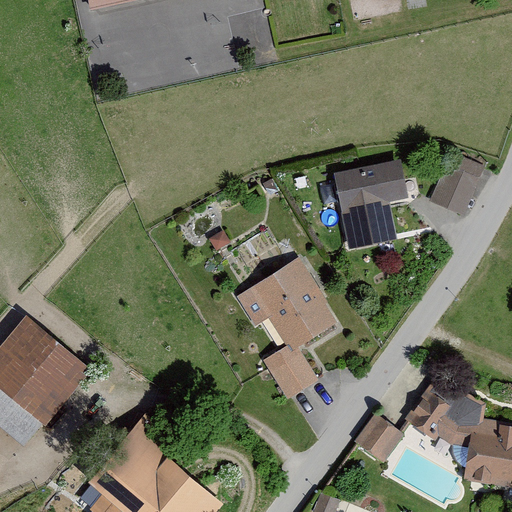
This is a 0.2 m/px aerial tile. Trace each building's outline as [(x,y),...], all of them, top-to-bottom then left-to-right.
[(87,0),(91,20),(184,0),(87,0)] [(401,160),(333,173),(348,249),(397,240),(390,201),(409,198),(401,160)] [(479,173),(450,160),(433,198),(463,211),(479,173)] [(302,259),(239,297),(256,325),(269,317),(286,345),(262,359),(286,401),(320,382),(300,347),(340,324),(302,259)] [(83,373),(23,326),(0,354),(0,433),(22,451),(83,373)] [(433,371),(402,421),(438,443),(468,448),(463,480),(511,488),(511,423),(482,419),(485,403),(433,371)] [(404,435),(375,414),(355,443),(383,463),(404,435)] [(228,511),(233,508),(137,422),(83,482),(104,500),(93,511),(228,511)] [(322,490),(314,511),(317,511),(335,511),(341,496),(322,490)]
